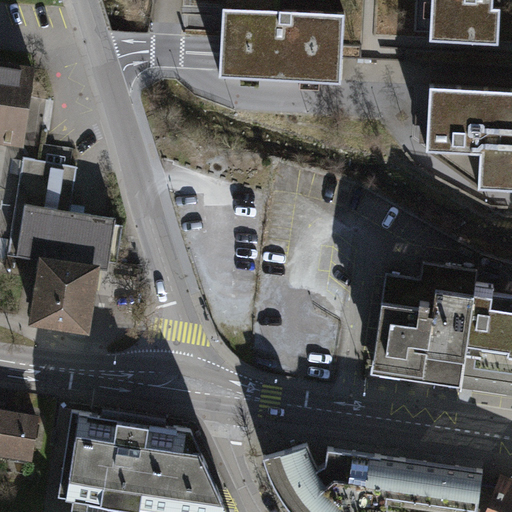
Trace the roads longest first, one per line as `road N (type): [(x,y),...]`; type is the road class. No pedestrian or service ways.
road 1 (residential): [(199,391),(83,0)]
road 2 (primary): [(199,391),(511,437)]
road 3 (primary): [(0,359),(199,391)]
road 4 (residential): [(260,511),(199,391)]
